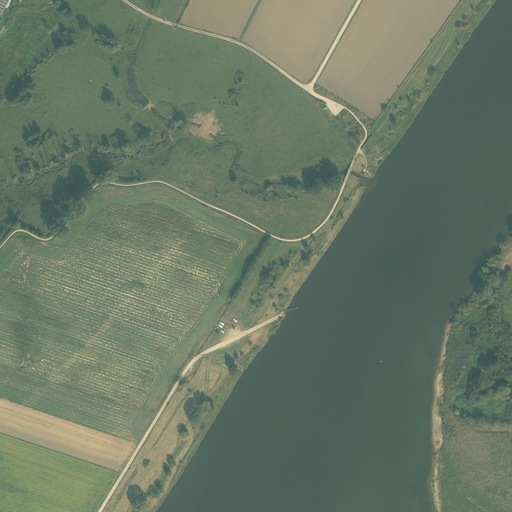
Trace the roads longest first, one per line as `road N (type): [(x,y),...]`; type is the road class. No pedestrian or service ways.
road 1 (track): [(101,511),(183,372),(252,329)]
road 2 (track): [(308,91),(241,44),(123,0)]
